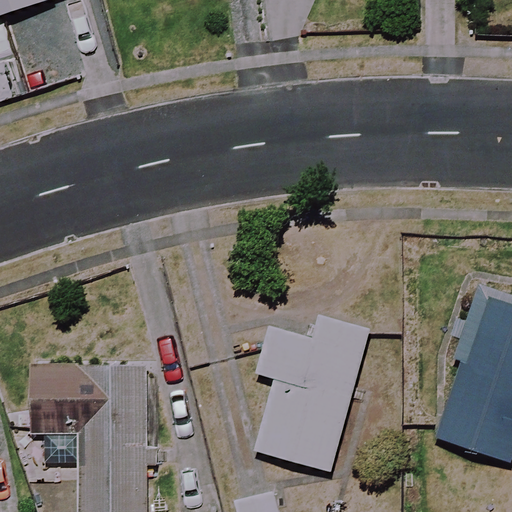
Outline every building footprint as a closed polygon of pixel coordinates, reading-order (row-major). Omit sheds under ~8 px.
[(0,0),(0,19),(54,1),(53,0),(0,0)] [(511,454),(511,298),(480,288),(454,362),(462,365),(436,440),(508,465),(511,454)] [(370,332),(321,318),(314,343),(268,330),(255,375),(275,381),(255,453),(330,473),(370,332)] [(144,511),(147,369),(26,366),(25,433),(80,434),(78,511),(144,511)] [(277,511),(273,493),(236,502),(237,511),(277,511)]
